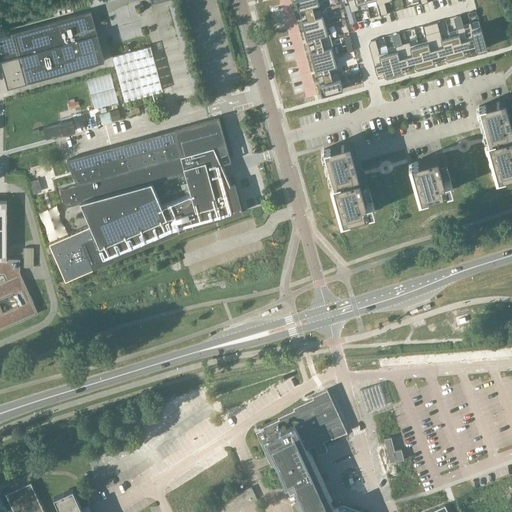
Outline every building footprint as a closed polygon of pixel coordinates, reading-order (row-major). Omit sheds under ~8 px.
[(317,0),(295,0),(298,8),(303,7),(305,13),(313,11),(313,10),(311,4),(319,2),(317,0)] [(347,0),(350,11),(358,9),(356,3),(366,1),(365,0),(347,0)] [(365,0),(366,1),(368,0),(375,0),(380,15),(387,13),(384,2),(383,0),(365,0)] [(307,19),(301,21),(304,30),(325,25),(324,24),(320,8),(313,10),(313,11),(305,13),(307,19)] [(12,32),(0,35),(0,59),(0,61),(3,60),(10,87),(26,83),(75,69),(104,61),(91,11),(58,20),(12,32)] [(437,22),(429,24),(438,56),(445,54),(446,59),(455,57),(449,36),(441,38),(437,22)] [(470,22),(462,24),(463,26),(469,47),(475,45),(477,51),(486,48),(480,25),(472,28),(470,22)] [(325,25),(304,30),(307,40),(312,38),(314,45),(331,40),(327,23),(324,24),(325,25)] [(426,40),(418,42),(424,65),(433,63),(432,57),(438,56),(429,24),(422,26),(426,40)] [(458,34),(449,36),(455,57),(464,54),(463,49),(469,47),(463,26),(456,28),(458,34)] [(370,40),(368,44),(376,73),(383,71),(384,76),(393,74),(388,53),(388,51),(379,53),(375,39),(370,40)] [(316,51),(310,52),(313,62),(333,56),(333,57),(336,56),(331,40),(314,45),(316,51)] [(409,41),(401,43),(401,44),(402,44),(407,64),(414,62),(415,68),(424,65),(418,42),(410,45),(409,41)] [(388,53),(393,74),(403,71),(401,66),(407,64),(402,44),(401,44),(394,46),(396,51),(388,53)] [(112,55),(124,100),(162,89),(150,45),(112,55)] [(333,56),(313,62),(315,71),(321,70),(323,76),(331,74),(331,73),(329,68),(336,66),(333,57),(333,56)] [(324,82),(319,84),(322,94),(342,88),(338,71),(331,73),(331,74),(323,76),(324,82)] [(511,139),(501,100),(479,106),(498,176),(511,172),(511,139)] [(118,109),(99,114),(102,124),(121,119),(118,109)] [(76,185),(59,189),(64,207),(80,203),(89,224),(49,242),(65,280),(106,262),(106,261),(186,227),(242,211),(238,197),(235,183),(230,185),(221,165),(230,161),(218,117),(174,130),(174,129),(66,159),(76,185)] [(75,131),(72,119),(43,127),(46,139),(75,131)] [(346,143),(323,149),(343,219),(374,211),(372,201),(368,202),(366,195),(361,197),(346,143)] [(433,156),(411,162),(421,198),(452,189),(450,180),(446,181),(444,173),(439,175),(433,156)] [(0,274),(3,275),(5,279),(0,281),(0,329),(38,313),(20,273),(20,259),(6,259),(6,201),(0,200),(0,274)] [(327,450),(323,441),(331,437),(332,438),(347,431),(327,388),(312,395),(313,397),(293,406),(294,408),(278,416),(279,418),(263,425),(264,427),(256,430),(271,464),(275,463),(289,494),(297,491),(306,511),(340,511),(339,509),(335,510),(334,507),(333,507),(306,448),(314,444),(318,454),(327,450)] [(496,441),(505,437),(502,430),(493,433),(496,441)] [(43,511),(33,488),(30,482),(5,493),(13,511),(83,511),(81,506),(80,506),(72,488),(53,497),(60,511),(43,511)] [(203,511),(226,511),(256,498),(251,487),(202,509),(203,511)]
